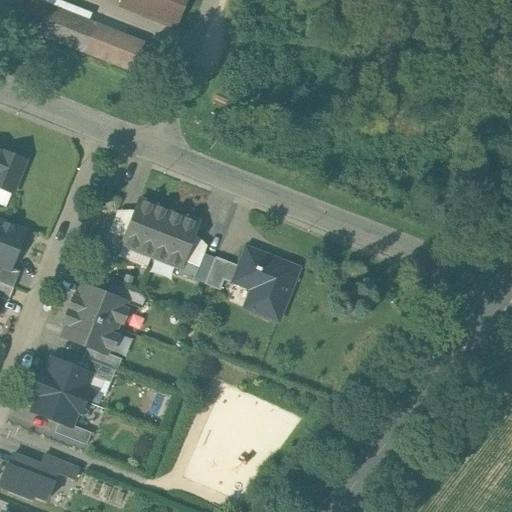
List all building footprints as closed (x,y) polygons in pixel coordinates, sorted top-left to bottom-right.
[(140,43),(32,0),(17,0),(9,23),(129,70),(140,43)] [(120,0),(119,5),(176,27),(186,0),(120,0)] [(23,160),(1,151),(1,152),(0,151),(0,187),(11,192),(23,160)] [(156,206),(139,199),(134,211),(124,237),(121,245),(122,245),(151,256),(168,213),(155,208),(156,206)] [(134,211),(117,211),(109,231),(124,237),(134,211)] [(181,218),(168,213),(151,256),(179,268),(180,268),(183,260),(194,234),(198,223),(181,216),(181,218)] [(4,224),(0,222),(0,265),(9,269),(10,268),(24,232),(11,227),(11,226),(5,223),(4,224)] [(124,237),(109,231),(104,244),(119,250),(122,245),(121,245),(124,237)] [(206,246),(194,234),(183,260),(198,266),(206,246)] [(295,268),(245,249),(233,282),(249,288),(242,306),(276,319),(295,268)] [(230,263),(215,257),(204,284),(219,290),(230,263)] [(198,266),(183,260),(180,268),(179,268),(177,273),(193,279),(198,266)] [(103,267),(88,261),(84,272),(99,277),(103,267)] [(9,269),(0,265),(0,282),(12,287),(19,271),(10,268),(9,269)] [(12,287),(0,282),(0,302),(6,305),(12,287)] [(145,297),(112,284),(107,295),(126,302),(126,303),(140,309),(145,297)] [(107,295),(81,285),(76,298),(72,296),(67,309),(116,328),(126,303),(126,302),(107,295)] [(116,328),(67,309),(62,322),(66,324),(61,337),(87,347),(106,354),(106,353),(116,328)] [(106,353),(106,354),(87,347),(83,358),(115,371),(116,371),(121,359),(106,353)] [(115,371),(83,358),(78,369),(90,374),(89,375),(110,383),(115,371)] [(78,369),(52,359),(46,374),(42,373),(38,384),(83,401),(87,391),(84,389),(89,375),(90,374),(78,369)] [(83,401),(38,384),(34,394),(38,396),(32,411),(58,421),(69,426),(70,425),(75,410),(79,412),(83,401)] [(90,433),(70,425),(69,426),(58,421),(54,432),(86,445),(90,433)] [(40,465),(13,454),(8,465),(6,465),(0,480),(0,487),(31,500),(32,496),(45,501),(53,483),(52,483),(56,472),(57,473),(57,472),(40,465)] [(78,467),(45,454),(40,465),(57,472),(57,473),(73,480),(78,467)]
